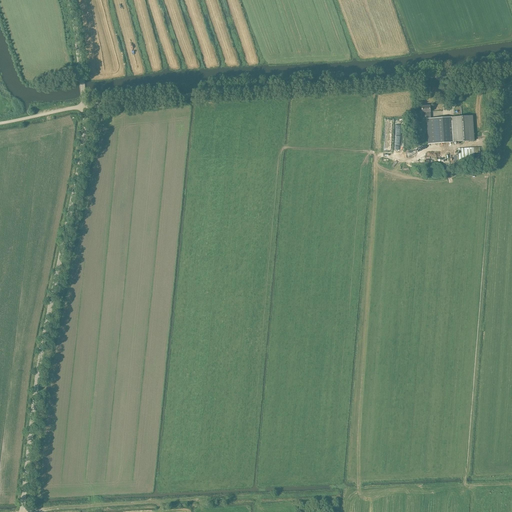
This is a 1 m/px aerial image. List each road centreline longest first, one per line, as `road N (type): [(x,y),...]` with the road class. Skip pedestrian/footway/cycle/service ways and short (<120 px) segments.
road 1 (unclassified): [(83,105),(421,79),(511,64)]
road 2 (unclassified): [(21,511),(83,105)]
road 3 (track): [(452,147),(373,153),(277,145),(280,107),(210,111),(211,95)]
road 4 (track): [(21,511),(257,497)]
